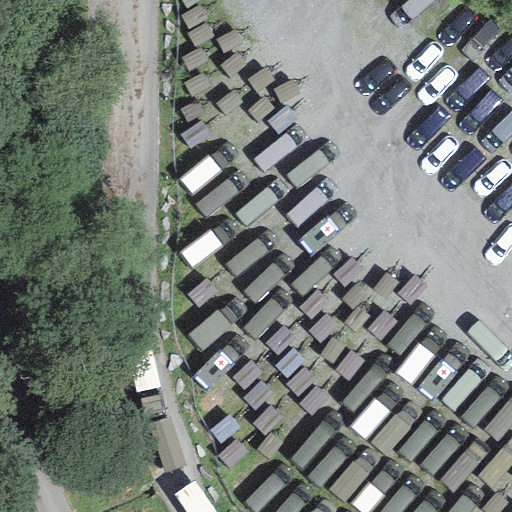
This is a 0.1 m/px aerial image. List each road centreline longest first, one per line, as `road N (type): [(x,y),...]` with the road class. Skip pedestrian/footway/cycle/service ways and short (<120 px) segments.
road 1 (track): [(193,511),(153,425),(133,329),(131,0)]
road 2 (track): [(43,511),(0,355)]
